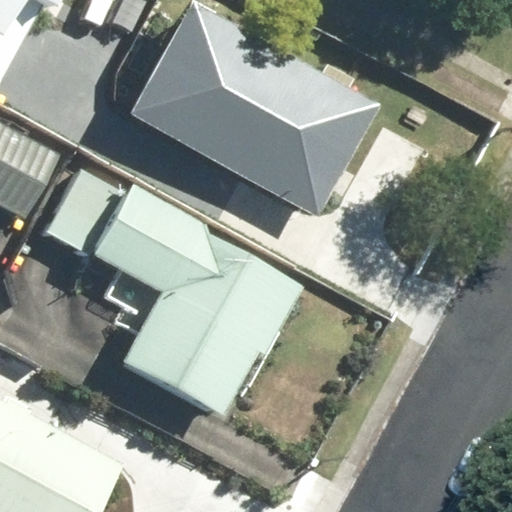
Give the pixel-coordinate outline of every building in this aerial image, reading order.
[(0,0),(0,83),(1,85),(45,9),(62,18),(72,0),(0,0)] [(186,1),(124,113),(205,158),(185,194),(284,249),(304,213),(313,218),(375,105),(186,1)] [(54,156),(0,126),(0,206),(20,218),(54,156)] [(77,170),(43,231),(118,272),(106,295),(123,304),(114,321),(134,332),(119,360),(219,415),(255,351),(262,355),(299,287),(198,231),(202,225),(127,184),(121,195),(77,170)] [(0,511),(95,511),(122,464),(0,396),(0,511)]
